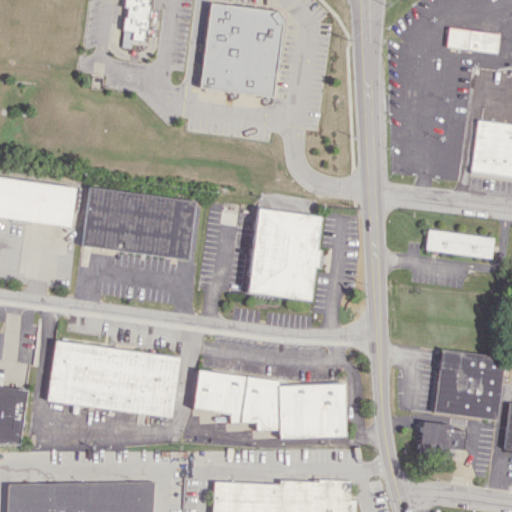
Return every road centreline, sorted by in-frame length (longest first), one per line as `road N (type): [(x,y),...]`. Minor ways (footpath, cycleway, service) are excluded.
road 1 (tertiary): [(363,0),(380,395),(403,511)]
road 2 (residential): [(376,325),(336,337),(285,336),(0,296)]
road 3 (residential): [(511,207),(371,192)]
